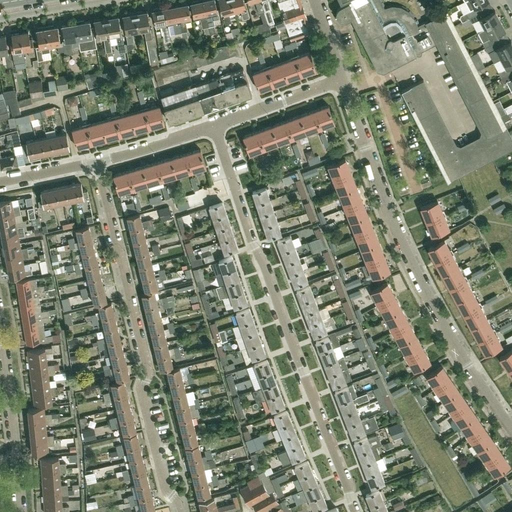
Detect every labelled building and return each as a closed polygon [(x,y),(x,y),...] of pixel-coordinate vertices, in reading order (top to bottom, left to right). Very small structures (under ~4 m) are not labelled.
[(208,26),(202,1),(201,0),(197,0),(192,1),(192,3),(190,4),(193,15),(194,20),(201,19),(203,27),(204,33),(206,33),(209,32),(208,26)] [(215,33),(212,19),(218,18),(214,0),(201,0),(202,1),(208,26),(209,32),(210,34),(215,33)] [(218,0),(225,24),(230,23),(227,12),(234,10),(230,0),(218,0)] [(246,8),(243,0),(230,0),(234,10),(241,9),(243,19),(248,18),(246,8)] [(248,0),(249,2),(253,0),(254,0),(256,5),(257,4),(263,23),(253,26),(256,34),(270,30),(268,24),(265,11),(261,0),(248,0)] [(261,0),(265,11),(268,24),(274,23),(267,1),(268,1),(267,0),(261,0)] [(279,0),(277,1),(290,40),(311,33),(300,0),(279,0)] [(377,69),(383,71),(416,54),(415,51),(418,49),(421,51),(439,42),(427,20),(417,25),(414,17),(408,11),(401,6),(392,5),(384,8),(380,0),(342,0),(344,4),(340,6),(337,8),(336,11),(336,15),(338,18),(340,20),(344,21),(347,20),(351,18),(377,69)] [(469,17),(480,12),(477,7),(489,0),(488,0),(465,0),(464,1),(469,10),(460,15),(459,18),(461,21),(469,17)] [(178,19),(181,32),(182,39),(187,38),(186,31),(187,31),(185,22),(191,21),(190,17),(188,4),(187,4),(186,2),(175,4),(178,19)] [(167,21),(172,21),(175,34),(181,32),(178,19),(175,4),(166,6),(165,8),(164,8),(167,21)] [(154,8),(154,10),(152,10),(155,28),(162,27),(165,41),(171,40),(167,21),(164,8),(160,9),(157,8),(154,8)] [(138,30),(145,29),(151,65),(158,64),(155,46),(151,46),(149,39),(152,39),(147,11),(142,12),(141,11),(136,12),(136,13),(135,13),(138,30)] [(494,11),(483,17),(480,12),(469,17),(471,23),(477,33),(478,32),(484,29),(499,20),(494,11)] [(138,30),(135,13),(134,14),(133,12),(128,13),(128,15),(123,16),(128,42),(125,44),(127,51),(129,51),(133,47),(131,34),(132,34),(131,31),(138,30)] [(125,43),(124,43),(122,35),(118,16),(114,17),(113,16),(108,17),(107,18),(106,18),(109,35),(116,34),(119,52),(127,51),(125,44),(125,43)] [(107,52),(112,52),(109,35),(106,18),(101,19),(101,17),(95,19),(95,20),(94,20),(97,40),(105,38),(107,52)] [(83,20),(75,22),(77,37),(79,47),(80,51),(87,49),(96,48),(94,36),(92,36),(89,21),(84,22),(83,20)] [(506,127),(503,122),(500,116),(451,20),(436,28),(452,60),(450,61),(488,136),(506,127)] [(485,47),(495,41),(493,36),(504,30),(499,20),(484,29),(477,33),(482,42),(485,47)] [(72,48),(79,47),(77,37),(75,22),(67,23),(68,25),(62,26),(64,40),(61,41),(63,52),(64,55),(73,54),(72,48)] [(61,41),(61,40),(60,40),(57,27),(53,27),(53,25),(45,27),(48,46),(57,44),(58,52),(63,52),(61,41)] [(35,47),(37,60),(38,61),(43,60),(42,53),(49,52),(48,46),(45,27),(38,28),(38,30),(37,30),(39,46),(35,47)] [(28,31),(19,33),(22,50),(27,49),(29,57),(35,56),(32,38),(29,39),(28,31)] [(10,42),(12,52),(13,60),(24,58),(22,50),(19,33),(11,34),(13,41),(10,42)] [(265,44),(280,39),(278,33),(263,38),(265,44)] [(8,53),(5,35),(0,36),(0,53),(2,53),(2,55),(4,55),(7,67),(12,66),(10,53),(8,53)] [(238,41),(236,35),(227,38),(228,44),(238,41)] [(498,47),(495,41),(485,47),(493,62),(500,58),(511,52),(511,43),(510,40),(498,47)] [(298,46),(296,41),(284,46),(286,50),(298,46)] [(231,44),(225,46),(228,57),(234,55),(234,53),(240,51),(238,46),(232,49),(231,44)] [(223,58),(228,57),(225,46),(220,48),(223,58)] [(217,60),(223,58),(220,48),(214,50),(217,60)] [(214,50),(208,51),(212,62),(217,60),(214,50)] [(260,63),(264,62),(260,50),(256,51),(260,63)] [(208,51),(203,53),(206,64),(212,62),(208,51)] [(161,64),(175,60),(173,52),(159,56),(161,64)] [(295,58),(302,75),(316,69),(310,52),(295,58)] [(472,62),(480,58),(477,52),(470,56),(472,62)] [(511,52),(500,58),(493,62),(501,77),(511,72),(509,66),(511,64),(511,52)] [(200,65),(206,64),(203,53),(197,55),(200,65)] [(195,67),(200,65),(197,55),(192,56),(195,67)] [(192,56),(186,58),(189,69),(195,67),(192,56)] [(186,58),(181,60),(184,70),(189,69),(186,58)] [(281,63),(287,80),(302,75),(295,58),(281,63)] [(181,60),(175,61),(179,72),(184,70),(181,60)] [(179,72),(175,61),(170,63),(173,74),(179,72)] [(170,63),(165,65),(168,75),(173,74),(170,63)] [(267,68),(273,85),(287,80),(281,63),(267,68)] [(165,65),(159,66),(163,77),(168,75),(165,65)] [(154,68),(157,80),(163,78),(163,77),(159,66),(154,68)] [(128,67),(116,69),(117,78),(125,77),(125,76),(129,75),(128,67)] [(252,73),(258,90),(273,85),(267,68),(252,73)] [(239,97),(251,93),(242,69),(230,73),(239,97)] [(88,73),(84,74),(88,88),(102,84),(101,77),(99,71),(90,74),(88,73)] [(102,73),(103,82),(113,80),(112,72),(102,73)] [(511,90),(511,72),(501,77),(503,83),(507,81),(511,90)] [(239,97),(230,73),(219,77),(227,101),(239,97)] [(68,89),(66,75),(56,77),(58,90),(68,89)] [(227,101),(219,77),(207,81),(216,105),(227,101)] [(43,96),(57,94),(54,79),(48,80),(49,88),(42,89),(43,95),(43,96)] [(31,98),(43,95),(42,89),(41,80),(28,82),(31,98)] [(115,89),(127,86),(125,80),(113,83),(115,89)] [(216,105),(207,81),(195,85),(204,109),(216,105)] [(195,85),(173,92),(171,86),(159,90),(162,97),(160,97),(169,121),(204,109),(195,85)] [(408,87),(401,91),(441,169),(459,159),(453,146),(446,150),(443,143),(449,140),(429,100),(417,107),(408,87)] [(3,99),(5,105),(9,104),(12,115),(20,113),(16,96),(3,99)] [(68,99),(70,107),(81,104),(79,96),(68,99)] [(313,110),(320,127),(334,122),(328,105),(313,110)] [(149,127),(164,123),(159,106),(145,110),(149,127)] [(511,116),(511,109),(506,113),(500,116),(503,122),(511,116)] [(130,114),(135,131),(149,127),(145,110),(130,114)] [(313,110),(299,116),(305,132),(320,127),(313,110)] [(120,135),(135,131),(130,114),(115,118),(120,135)] [(285,121),(291,138),(305,132),(299,116),(285,121)] [(101,122),(106,139),(120,135),(115,118),(101,122)] [(285,121),(271,126),(277,143),(291,138),(285,121)] [(86,126),(91,143),(106,139),(101,122),(86,126)] [(77,147),(91,143),(86,126),(72,130),(77,147)] [(271,126),(257,131),(263,148),(277,143),(271,126)] [(18,131),(11,133),(14,146),(20,144),(18,131)] [(263,148),(257,131),(243,137),(249,153),(263,148)] [(56,135),(59,151),(70,148),(66,133),(56,135)] [(49,153),(59,151),(56,135),(46,137),(49,153)] [(40,155),(49,153),(46,137),(36,139),(39,156),(40,156),(40,155)] [(29,158),(39,156),(36,139),(26,142),(29,158)] [(185,154),(191,171),(205,167),(200,150),(185,154)] [(0,164),(1,169),(18,166),(17,161),(16,154),(1,157),(0,153),(0,164)] [(171,158),(176,176),(191,171),(185,154),(171,158)] [(309,165),(320,161),(318,155),(307,159),(309,165)] [(162,180),(176,176),(171,158),(156,162),(162,180)] [(333,179),(350,173),(344,159),(327,165),(333,179)] [(142,167),(147,184),(162,180),(156,162),(142,167)] [(133,189),(147,184),(142,167),(128,171),(133,189)] [(303,178),(318,172),(316,167),(301,173),(303,178)] [(271,179),(282,175),(280,170),(269,174),(271,179)] [(133,189),(128,171),(113,175),(113,177),(118,193),(133,189)] [(339,193),(355,187),(350,173),(333,179),(339,193)] [(88,197),(87,191),(83,192),(81,183),(71,185),(74,200),(84,198),(88,197)] [(71,185),(61,187),(64,202),(74,200),(71,185)] [(298,188),(302,198),(306,196),(303,186),(298,188)] [(61,187),(50,189),(54,204),(64,202),(61,187)] [(339,193),(344,207),(361,201),(355,187),(339,193)] [(269,199),(266,188),(252,192),(256,203),(269,199)] [(54,204),(50,189),(40,191),(42,200),(38,201),(39,207),(43,206),(54,204)] [(136,208),(141,207),(137,194),(133,196),(136,208)] [(488,199),(490,204),(501,198),(498,194),(488,199)] [(149,198),(150,204),(161,201),(160,195),(149,198)] [(260,215),(273,210),(271,205),(269,199),(256,203),(260,215)] [(0,213),(20,210),(19,205),(12,206),(11,200),(0,202),(0,213)] [(177,205),(178,211),(191,207),(189,201),(177,205)] [(350,221),(367,215),(361,201),(344,207),(350,221)] [(426,222),(443,215),(437,201),(421,207),(426,222)] [(209,206),(213,218),(226,214),(222,202),(209,206)] [(462,210),(470,207),(468,202),(457,207),(459,211),(462,210)] [(493,209),(496,214),(506,208),(503,204),(493,209)] [(33,208),(27,209),(29,219),(35,218),(33,208)] [(311,221),(315,219),(312,209),(307,211),(311,221)] [(0,224),(15,222),(14,216),(21,215),(20,210),(0,213),(0,224)] [(277,222),(273,210),(260,215),(264,226),(277,222)] [(184,216),(188,227),(196,224),(192,213),(184,216)] [(127,216),(130,229),(142,226),(139,214),(136,215),(127,216)] [(226,214),(213,218),(217,229),(230,225),(226,214)] [(350,221),(356,235),(372,229),(367,215),(350,221)] [(432,236),(449,230),(443,215),(426,222),(432,236)] [(180,229),(186,227),(182,216),(177,217),(180,229)] [(0,228),(1,235),(24,231),(23,226),(16,227),(15,222),(0,224),(0,228)] [(277,222),(264,226),(268,238),(281,233),(277,222)] [(217,229),(220,241),(234,236),(230,225),(217,229)] [(77,232),(79,241),(92,238),(89,226),(76,228),(77,232)] [(130,229),(133,242),(145,239),(143,231),(142,226),(130,229)] [(183,238),(184,238),(189,237),(186,227),(180,229),(183,238)] [(317,238),(322,236),(319,227),(314,229),(317,238)] [(356,235),(361,250),(378,243),(372,229),(356,235)] [(3,246),(19,243),(18,237),(25,236),(24,231),(1,235),(3,246)] [(294,247),(290,235),(277,240),(281,252),(294,247)] [(220,241),(224,252),(237,248),(234,236),(220,241)] [(326,245),(322,236),(317,238),(321,247),(322,249),(326,247),(326,245)] [(81,248),(82,254),(95,251),(92,238),(79,241),(74,242),(76,248),(75,248),(75,249),(81,248)] [(321,247),(317,238),(309,241),(314,252),(322,249),(321,247)] [(145,239),(133,242),(136,254),(148,251),(147,246),(145,239)] [(428,249),(435,262),(451,253),(444,240),(428,249)] [(184,243),(187,252),(193,250),(190,241),(184,243)] [(5,256),(28,252),(27,247),(20,249),(19,243),(3,246),(5,256)] [(361,250),(367,264),(383,257),(378,243),(361,250)] [(197,255),(203,253),(204,259),(217,256),(215,245),(196,249),(197,255)] [(299,258),(294,247),(281,252),(286,263),(299,258)] [(187,252),(192,267),(202,263),(201,258),(196,259),(193,250),(187,252)] [(82,254),(85,266),(98,263),(95,251),(82,254)] [(139,267),(151,264),(149,256),(148,251),(136,254),(139,267)] [(7,267),(23,264),(22,258),(29,257),(28,252),(5,256),(7,267)] [(435,262),(442,275),(458,267),(451,253),(435,262)] [(232,256),(218,261),(222,272),(235,268),(232,256)] [(383,257),(367,264),(372,278),(389,271),(383,257)] [(303,269),(299,258),(286,263),(290,274),(303,269)] [(331,259),(331,258),(326,260),(330,270),(334,268),(331,259)] [(98,263),(85,266),(88,279),(101,276),(98,263)] [(7,267),(10,278),(32,274),(31,269),(24,270),(23,264),(7,267)] [(139,267),(142,279),(154,276),(151,264),(139,267)] [(465,280),(458,267),(442,275),(449,288),(465,280)] [(239,279),(235,268),(222,272),(226,284),(239,279)] [(307,280),(303,269),(290,274),(294,286),(307,280)] [(202,279),(199,270),(193,272),(196,281),(202,279)] [(104,288),(101,276),(88,279),(90,286),(91,291),(104,288)] [(145,292),(157,289),(154,276),(142,279),(145,292)] [(18,294),(44,289),(43,285),(37,286),(36,278),(16,281),(18,294)] [(336,288),(341,286),(338,278),(333,280),(336,288)] [(346,288),(361,283),(359,278),(344,284),(346,288)] [(202,279),(196,281),(199,290),(205,288),(202,279)] [(243,291),(239,279),(226,284),(221,285),(225,297),(230,295),(243,291)] [(449,288),(456,302),(472,293),(465,280),(449,288)] [(371,291),(378,304),(393,296),(386,282),(371,291)] [(178,292),(194,287),(192,283),(176,288),(178,292)] [(313,297),(309,286),(296,290),(300,302),(313,297)] [(344,292),(341,286),(336,288),(340,297),(345,295),(344,292)] [(104,288),(91,291),(94,304),(107,301),(104,288)] [(44,289),(18,294),(20,306),(40,303),(38,296),(45,295),(44,289)] [(361,294),(359,290),(349,294),(350,299),(361,294)] [(230,295),(234,307),(247,302),(243,291),(230,295)] [(157,304),(162,303),(168,302),(172,301),(170,296),(156,299),(154,292),(142,294),(145,307),(157,304)] [(456,302),(464,315),(480,306),(472,293),(456,302)] [(201,295),(203,304),(209,302),(206,294),(201,295)] [(378,304),(385,317),(401,309),(393,296),(378,304)] [(317,308),(313,297),(300,302),(305,313),(317,308)] [(345,310),(350,308),(347,300),(342,302),(345,310)] [(99,304),(102,317),(114,314),(111,302),(99,304)] [(212,311),(209,302),(203,304),(206,313),(212,311)] [(40,303),(20,306),(22,319),(48,315),(48,310),(41,311),(40,303)] [(157,304),(145,307),(148,320),(160,317),(157,304)] [(464,315),(471,328),(487,319),(480,306),(464,315)] [(235,312),(239,324),(252,319),(248,308),(235,312)] [(322,319),(317,308),(305,313),(309,324),(322,319)] [(354,318),(350,308),(345,310),(349,320),(354,318)] [(408,322),(401,309),(385,317),(392,331),(408,322)] [(64,316),(65,326),(73,325),(70,314),(64,316)] [(117,327),(114,314),(102,317),(105,330),(117,327)] [(48,315),(22,319),(24,332),(44,328),(43,321),(49,319),(48,315)] [(148,320),(151,332),(163,329),(160,317),(148,320)] [(252,319),(239,324),(243,335),(256,331),(252,319)] [(326,331),(322,319),(309,324),(313,336),(326,331)] [(471,328),(478,341),(494,333),(487,319),(471,328)] [(209,324),(212,333),(218,331),(215,322),(209,324)] [(392,331),(399,344),(415,335),(408,322),(392,331)] [(350,325),(334,331),(336,337),(352,331),(350,325)] [(120,339),(117,327),(105,330),(107,337),(108,342),(120,339)] [(44,328),(24,332),(26,344),(52,340),(52,335),(45,336),(44,328)] [(356,338),(361,336),(357,328),(353,330),(356,338)] [(163,329),(151,332),(154,345),(166,342),(163,329)] [(221,341),(218,331),(212,333),(215,342),(221,341)] [(243,335),(247,347),(260,343),(256,331),(243,335)] [(501,346),(494,333),(478,341),(485,354),(501,346)] [(399,344),(407,357),(422,349),(415,335),(399,344)] [(333,347),(328,336),(316,341),(320,352),(333,347)] [(361,336),(356,338),(360,347),(365,345),(361,336)] [(111,355),(123,352),(120,339),(108,342),(110,349),(111,355)] [(157,357),(169,354),(174,353),(173,348),(168,349),(168,348),(166,342),(154,345),(157,357)] [(247,347),(251,359),(264,354),(260,343),(247,347)] [(219,357),(225,355),(222,345),(216,347),(219,357)] [(52,352),(52,347),(27,350),(29,361),(46,359),(46,353),(52,352)] [(337,359),(333,347),(320,352),(324,363),(337,359)] [(508,370),(511,367),(511,348),(499,358),(508,370)] [(414,370),(430,362),(422,349),(407,357),(414,370)] [(367,360),(372,358),(368,350),(363,352),(367,360)] [(114,367),(126,364),(123,352),(111,355),(114,367)] [(173,366),(169,354),(157,357),(160,370),(173,366)] [(81,355),(71,357),(72,364),(82,362),(81,355)] [(228,364),(225,355),(219,357),(222,365),(228,364)] [(324,363),(328,375),(341,370),(347,367),(343,356),(337,359),(324,363)] [(371,369),(376,367),(372,358),(367,360),(371,369)] [(46,359),(29,361),(30,372),(54,369),(54,364),(47,365),(46,359)] [(271,371),(266,360),(254,365),(258,376),(271,371)] [(234,368),(233,363),(224,366),(225,371),(234,368)] [(130,377),(126,364),(114,367),(117,380),(130,377)] [(435,388),(450,378),(441,365),(426,375),(435,388)] [(167,370),(170,383),(182,380),(179,367),(167,370)] [(54,369),(30,372),(31,383),(49,381),(48,375),(55,374),(54,369)] [(345,381),(341,370),(328,375),(333,386),(345,381)] [(275,382),(271,371),(258,376),(263,387),(275,382)] [(379,387),(383,385),(378,372),(371,375),(372,378),(375,379),(379,387)] [(228,385),(234,384),(231,375),(225,377),(228,385)] [(74,378),(75,390),(83,389),(82,377),(74,378)] [(400,382),(399,382),(397,377),(386,382),(389,388),(400,382)] [(458,390),(450,378),(435,388),(443,400),(458,390)] [(182,380),(170,383),(173,395),(185,392),(182,380)] [(241,382),(242,388),(254,387),(254,380),(241,382)] [(49,381),(31,383),(33,394),(57,391),(57,385),(50,386),(49,381)] [(111,384),(114,396),(126,393),(123,381),(111,384)] [(262,400),(267,398),(280,393),(275,382),(263,387),(258,389),(262,400)] [(237,393),(234,384),(228,385),(231,395),(237,393)] [(347,386),(334,391),(339,402),(351,397),(356,395),(352,384),(347,386)] [(383,396),(387,394),(383,385),(379,387),(383,396)] [(405,385),(391,393),(394,397),(407,390),(405,385)] [(467,403),(458,390),(443,400),(452,413),(467,403)] [(57,391),(33,394),(34,405),(52,402),(51,396),(58,395),(57,391)] [(185,392),(173,395),(176,408),(188,405),(185,392)] [(126,393),(114,396),(117,409),(129,406),(126,393)] [(284,405),(280,393),(267,398),(272,410),(284,405)] [(368,400),(366,394),(355,398),(352,399),(354,403),(356,402),(357,404),(368,400)] [(238,397),(233,399),(235,408),(241,406),(238,397)] [(352,399),(351,397),(339,402),(343,413),(356,409),(354,403),(352,399)] [(393,406),(389,398),(384,400),(388,409),(393,406)] [(452,413),(460,425),(475,415),(467,403),(452,413)] [(191,417),(188,405),(176,408),(179,420),(191,417)] [(129,406),(117,409),(120,421),(132,418),(129,406)] [(235,408),(238,417),(244,415),(241,406),(235,408)] [(397,415),(393,407),(393,406),(388,409),(392,418),(397,415)] [(44,414),(44,408),(28,409),(29,420),(51,418),(51,413),(44,414)] [(343,413),(347,424),(360,420),(356,409),(343,413)] [(273,416),(278,427),(291,421),(286,410),(273,416)] [(484,428),(475,415),(460,425),(469,438),(484,428)] [(182,432),(194,429),(191,417),(179,420),(182,432)] [(51,418),(29,420),(30,431),(46,430),(45,424),(52,423),(51,418)] [(132,418),(120,421),(123,433),(135,430),(132,418)] [(360,420),(347,424),(352,436),(372,428),(368,418),(360,420)] [(278,427),(283,438),(296,432),(291,421),(278,427)] [(388,425),(391,433),(402,428),(399,421),(388,425)] [(226,428),(228,434),(236,432),(234,426),(226,428)] [(241,428),(243,432),(245,440),(251,437),(247,426),(241,428)] [(469,438),(477,450),(492,440),(484,428),(469,438)] [(197,442),(194,429),(182,432),(185,445),(197,442)] [(46,430),(30,431),(31,442),(54,440),(53,435),(47,435),(46,430)] [(83,433),(85,441),(94,439),(92,431),(83,433)] [(300,443),(296,432),(283,438),(287,449),(300,443)] [(127,448),(139,446),(136,433),(124,436),(127,448)] [(411,442),(406,434),(402,436),(406,444),(411,442)] [(251,437),(245,440),(248,450),(254,448),(251,437)] [(354,441),(358,453),(371,448),(366,437),(354,441)] [(31,442),(32,453),(48,452),(47,445),(54,445),(54,440),(31,442)] [(501,453),(492,440),(477,450),(486,463),(501,453)] [(305,455),(300,443),(287,449),(292,460),(305,455)] [(189,460),(201,457),(198,444),(186,447),(189,460)] [(130,461),(142,458),(139,446),(127,448),(128,453),(130,461)] [(358,453),(362,464),(375,459),(380,457),(376,446),(371,448),(358,453)] [(418,455),(414,447),(409,449),(414,458),(418,455)] [(258,462),(258,461),(256,453),(250,455),(253,464),(258,462)] [(494,476),(509,465),(501,453),(486,463),(494,476)] [(201,457),(189,460),(192,472),(204,469),(202,463),(208,461),(207,460),(207,461),(206,455),(201,457)] [(423,463),(419,456),(418,455),(414,458),(418,466),(423,463)] [(41,469),(66,468),(65,463),(59,463),(58,457),(40,458),(41,469)] [(130,461),(133,473),(145,470),(142,458),(130,461)] [(375,459),(362,464),(366,475),(379,470),(375,459)] [(294,466),(299,477),(312,472),(307,460),(294,466)] [(258,462),(253,464),(256,473),(261,471),(258,462)] [(42,480),(60,479),(60,473),(66,473),(66,468),(41,469),(42,480)] [(195,484),(207,481),(204,469),(192,472),(195,484)] [(133,473),(136,486),(148,483),(145,470),(133,473)] [(383,482),(379,470),(366,475),(371,487),(383,482)] [(423,470),(414,474),(419,485),(428,481),(423,470)] [(276,510),(273,511),(272,511),(281,511),(280,508),(282,507),(280,502),(278,503),(272,491),(263,471),(257,474),(258,475),(246,481),(248,485),(240,489),(250,507),(253,505),(257,511),(262,511),(274,506),(276,510)] [(299,477),(304,488),(317,483),(312,472),(299,477)] [(468,475),(464,477),(475,496),(479,493),(468,475)] [(270,479),(274,488),(279,486),(276,477),(270,479)] [(43,491),(67,489),(67,484),(60,485),(60,479),(42,480),(43,491)] [(207,481),(195,484),(198,497),(210,494),(208,488),(207,481)] [(137,492),(139,498),(151,495),(148,483),(136,486),(137,492)] [(317,483),(304,488),(309,499),(322,493),(317,483)] [(279,486),(274,488),(278,497),(283,495),(279,486)] [(44,502),(62,501),(61,495),(68,494),(67,489),(43,491),(44,502)] [(383,501),(382,500),(378,490),(365,495),(370,506),(383,501)] [(494,492),(486,497),(491,504),(499,499),(494,492)] [(327,505),(322,493),(309,499),(314,511),(327,505)] [(151,495),(139,498),(142,510),(154,507),(151,495)] [(214,497),(211,498),(199,501),(201,511),(216,507),(214,497)] [(481,497),(476,500),(480,505),(485,502),(481,497)] [(280,502),(282,507),(284,510),(289,508),(285,500),(280,502)] [(62,501),(44,502),(44,511),(59,511),(69,511),(69,506),(62,506),(62,501)] [(387,511),(383,501),(370,506),(372,511),(387,511)] [(402,501),(393,504),(395,510),(404,506),(402,501)] [(485,502),(480,505),(483,511),(488,507),(487,505),(485,502)]
